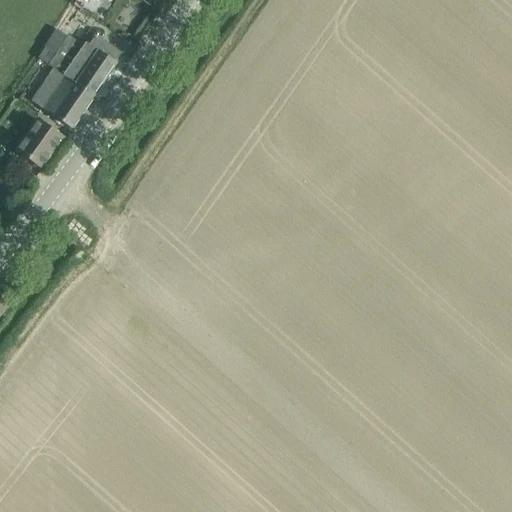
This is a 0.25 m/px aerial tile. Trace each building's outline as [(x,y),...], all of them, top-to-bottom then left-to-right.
[(66,36),(48,63),(95,96),(117,64),(116,64),(122,55),(104,42),(99,39),(93,41),(90,46),(85,42),(80,50),(77,48),(79,44),(66,36)] [(36,105),(41,107),(41,108),(72,129),(95,96),(48,63),(45,61),(34,78),(48,88),(36,105)] [(28,99),(15,115),(26,124),(39,107),(28,99)] [(43,169),(64,139),(38,121),(17,151),(43,169)] [(0,316),(12,302),(11,302),(0,292),(0,316)]
